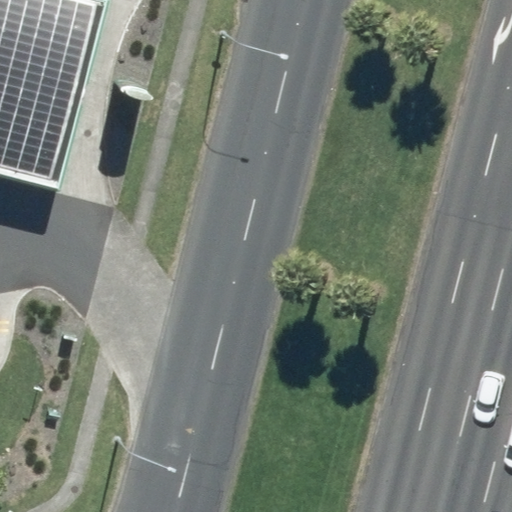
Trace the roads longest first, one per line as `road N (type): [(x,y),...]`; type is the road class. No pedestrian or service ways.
road 1 (primary): [(196,472),(317,0)]
road 2 (primary): [(511,303),(456,511)]
